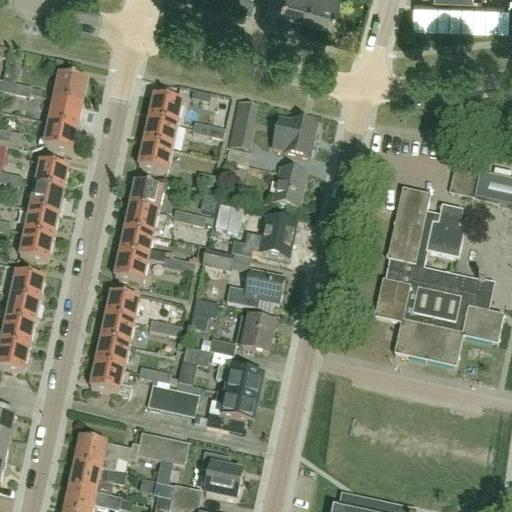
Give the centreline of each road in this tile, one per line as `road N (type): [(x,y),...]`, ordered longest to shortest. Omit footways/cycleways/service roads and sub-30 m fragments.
road 1 (residential): [(135,40),(31,511)]
road 2 (residential): [(302,366),(362,88)]
road 3 (residential): [(135,40),(362,88)]
road 4 (residential): [(511,409),(302,366)]
road 5 (residential): [(362,88),(511,89)]
road 6 (residential): [(270,511),(302,366)]
road 7 (residential): [(0,4),(135,40)]
